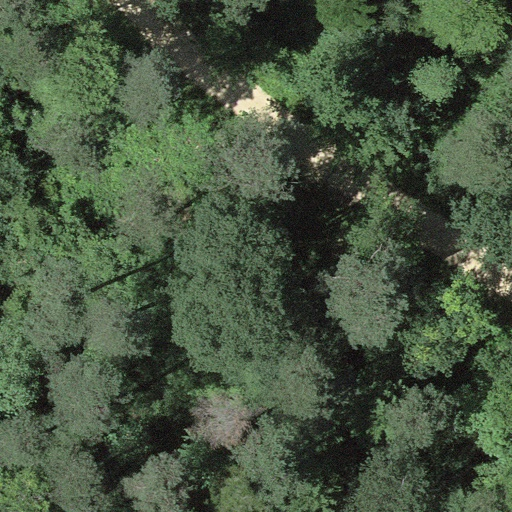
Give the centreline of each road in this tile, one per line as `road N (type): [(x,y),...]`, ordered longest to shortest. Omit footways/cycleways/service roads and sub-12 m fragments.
road 1 (track): [(511,295),(355,194),(216,89),(131,0)]
road 2 (track): [(387,511),(355,194)]
